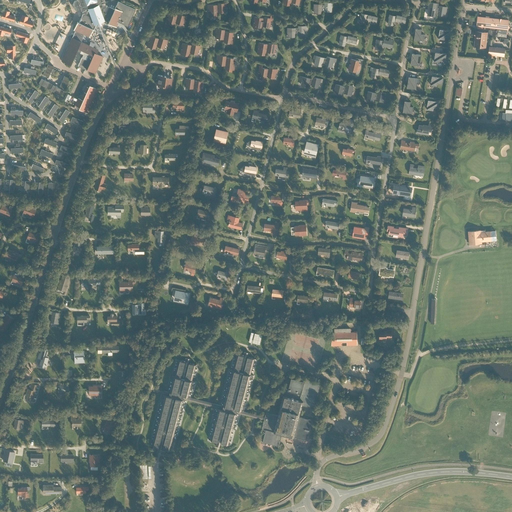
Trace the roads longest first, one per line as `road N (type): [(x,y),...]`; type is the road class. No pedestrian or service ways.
road 1 (residential): [(318,486),(320,463),(375,439),(393,401),(463,0)]
road 2 (unclassified): [(106,96),(0,401)]
road 3 (secondary): [(511,477),(440,472),(336,497)]
